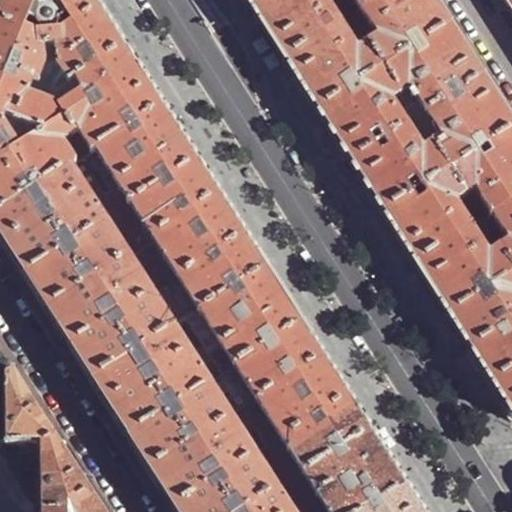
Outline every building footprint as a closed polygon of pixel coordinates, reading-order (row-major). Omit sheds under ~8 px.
[(69,84),(73,82),(126,50),(94,0),(0,0),(0,69),(34,83),(39,85),(47,67),(45,48),(55,48),(57,65),(69,84)] [(242,0),(251,13),(270,0),(242,0)] [(283,64),(383,0),(270,0),(251,13),(267,39),(283,64)] [(383,0),(283,64),(299,89),(316,114),(451,29),(432,0),(383,0)] [(511,0),(503,0),(504,0),(511,12),(511,0)] [(348,166),(483,80),(466,53),(451,29),(316,114),(332,140),(348,166)] [(55,48),(45,48),(47,67),(39,85),(58,92),(69,84),(57,65),(55,48)] [(0,212),(70,168),(58,149),(84,132),(96,152),(163,108),(145,78),(126,50),(73,82),(81,94),(59,108),(29,96),(34,83),(0,69),(0,212)] [(483,80),(348,166),(362,188),(380,217),(511,133),(511,124),(499,105),(483,80)] [(29,96),(59,108),(81,94),(73,82),(69,84),(58,92),(39,85),(34,83),(29,96)] [(163,108),(96,152),(130,206),(198,162),(178,130),(163,108)] [(58,149),(70,168),(83,160),(96,152),(84,132),(58,149)] [(414,269),(471,233),(454,206),(475,193),(491,219),(511,206),(511,133),(380,217),(398,244),(414,269)] [(83,160),(118,214),(130,206),(96,152),(83,160)] [(118,214),(83,160),(70,168),(106,224),(119,216),(118,214)] [(199,313),(267,270),(231,214),(198,162),(130,206),(199,313)] [(0,239),(8,252),(24,277),(106,224),(70,168),(0,212),(0,239)] [(475,193),(454,206),(471,233),(491,219),(475,193)] [(199,313),(130,206),(118,214),(119,216),(106,224),(173,329),(186,321),(199,313)] [(511,206),(491,219),(497,228),(502,237),(508,246),(487,258),(471,233),(414,269),(428,291),(446,319),(511,277),(511,206)] [(471,233),(487,258),(508,246),(502,237),(493,243),(487,235),(497,228),(491,219),(471,233)] [(61,335),(91,382),(173,329),(106,224),(24,277),(61,335)] [(234,368),(301,324),(282,294),(267,270),(199,313),(234,368)] [(457,337),(468,354),(511,325),(511,277),(446,319),(457,337)] [(234,368),(199,313),(186,321),(221,376),(234,368)] [(221,376),(186,321),(173,329),(209,386),(222,377),(221,376)] [(234,368),(303,476),(370,432),(333,373),(301,324),(234,368)] [(492,391),(511,423),(511,325),(468,354),(492,391)] [(111,414),(127,438),(209,386),(173,329),(91,382),(111,414)] [(303,476),(234,368),(221,376),(222,377),(242,409),(241,410),(265,446),(266,446),(289,482),(290,484),(303,476)] [(242,409),(222,377),(209,386),(276,490),(289,482),(266,446),(265,446),(241,410),(242,409)] [(40,455),(57,449),(34,414),(15,383),(7,388),(7,457),(40,455)] [(163,495),(173,511),(241,511),(276,490),(209,386),(127,438),(163,495)] [(303,476),(326,511),(365,511),(405,487),(386,458),(370,432),(303,476)] [(40,455),(41,511),(80,511),(92,504),(72,474),(57,449),(40,455)] [(290,484),(307,511),(326,511),(303,476),(290,484)] [(289,482),(276,490),(289,511),(307,511),(290,484),(289,482)] [(421,511),(405,487),(365,511),(421,511)] [(289,511),(276,490),(241,511),(289,511)]
